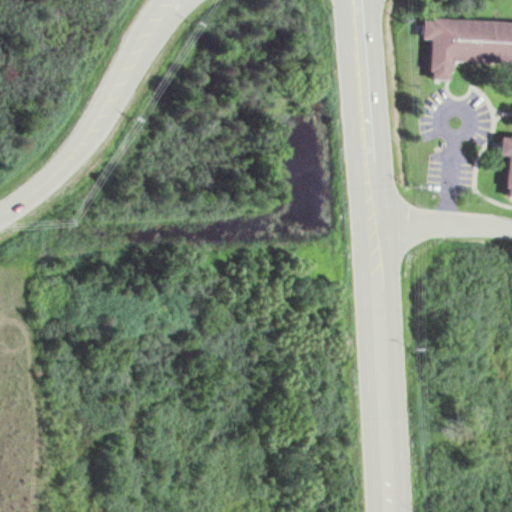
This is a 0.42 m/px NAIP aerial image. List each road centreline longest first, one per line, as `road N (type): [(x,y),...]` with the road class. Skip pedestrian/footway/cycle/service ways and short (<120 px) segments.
road 1 (secondary): [(390,511),(360,28)]
road 2 (residential): [(31,196),(94,141),(186,0)]
road 3 (residential): [(157,0),(89,118),(31,196)]
road 4 (residential): [(511,226),(372,214)]
